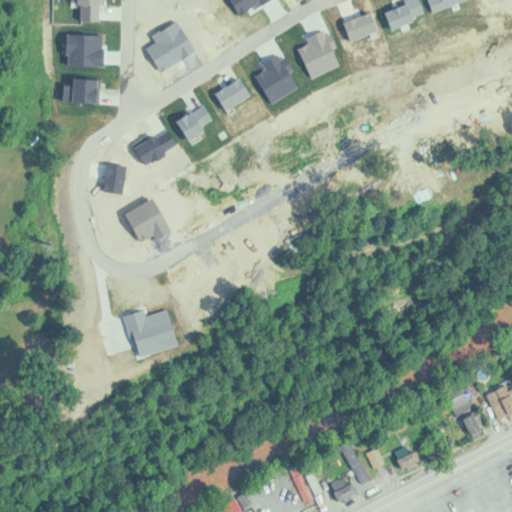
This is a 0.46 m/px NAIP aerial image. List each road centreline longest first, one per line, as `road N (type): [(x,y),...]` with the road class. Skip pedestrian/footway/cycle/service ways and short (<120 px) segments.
road 1 (residential): [(321,0),(132,111)]
road 2 (primary): [(511,443),(380,511)]
